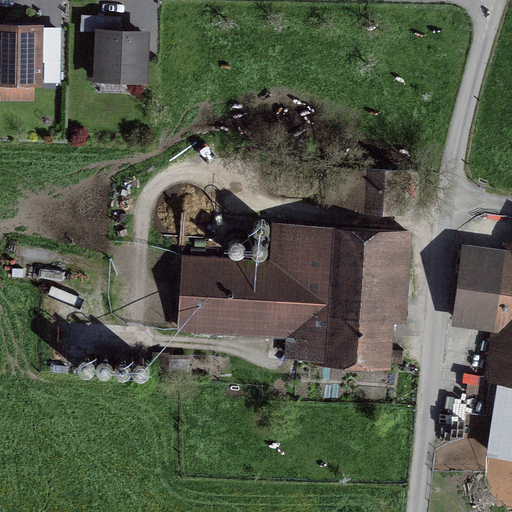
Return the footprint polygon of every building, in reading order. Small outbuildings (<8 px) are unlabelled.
[(99,31),(99,17),(80,16),(80,31),(99,31)] [(38,66),(39,27),(0,26),(0,82),(38,83),(38,66)] [(90,77),(140,79),(142,34),(100,33),(99,60),(91,60),(90,77)] [(399,171),(340,169),(337,207),(397,211),(399,171)] [(260,232),(263,232),(265,231),(267,229),(268,227),(268,224),(268,221),(266,219),(264,218),(262,217),(259,216),(257,217),(255,219),(253,221),(252,224),(253,226),(253,229),(255,231),(258,232),(260,232)] [(233,261),(183,258),(179,328),(229,331),(229,333),(237,334),(238,331),(275,334),(276,326),(297,328),(295,354),(378,359),(385,231),(282,225),(279,264),(242,262),(242,259),(233,259),(233,261)] [(237,251),(240,250),(242,249),(244,247),(245,245),(245,242),(245,240),(244,238),(242,236),(239,235),(237,235),(234,236),(232,237),(230,239),(230,242),(230,245),(231,247),(232,249),(235,250),(237,251)] [(261,254),(263,253),(265,252),(267,250),(268,248),(269,245),(268,243),(267,241),(265,239),(262,238),(260,238),(257,239),(255,240),(254,242),(253,245),(253,248),(254,250),(256,252),(258,253),(261,254)] [(511,245),(505,246),(503,257),(461,251),(453,319),(494,325),(486,377),(490,377),(487,398),(496,400),(488,453),(511,456),(511,245)] [(82,368),(85,368),(88,368),(91,367),(93,365),(94,362),(94,360),(94,357),(92,354),(90,353),(87,352),(85,351),(82,352),(80,354),(78,356),(77,359),(77,361),(78,364),(80,366),(82,368)] [(101,370),(103,370),(106,370),(109,369),(111,367),(112,364),(112,362),(112,359),(110,356),(108,354),(106,353),(103,353),(100,354),(98,356),(96,358),(95,361),(95,363),(96,366),(98,368),(101,370)] [(119,371),(122,372),(125,372),(128,370),(130,368),(131,366),(131,363),(131,360),(129,358),(127,356),(124,355),(122,355),(119,356),(117,357),(115,360),(114,362),(114,365),(115,368),(117,370),(119,371)] [(138,371),(141,372),(144,372),(146,371),(148,369),(150,366),(150,363),(149,360),(148,358),(146,356),(143,355),(140,355),(137,356),(135,357),(134,360),(133,362),(133,365),(134,368),(136,370),(138,371)]
